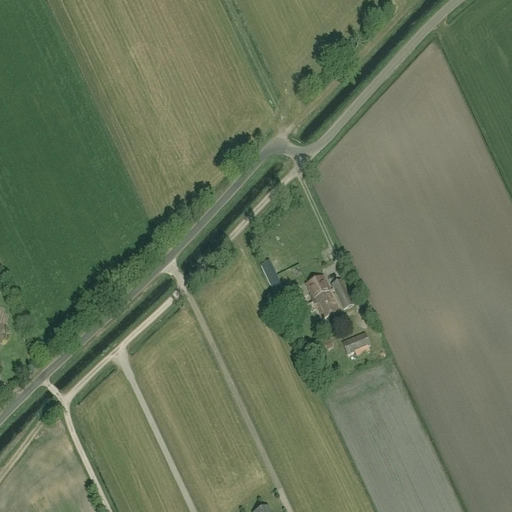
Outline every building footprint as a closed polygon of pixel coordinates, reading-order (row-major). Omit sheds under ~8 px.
[(323,277),(307,285),(312,296),(311,296),(323,320),(341,311),(330,290),(329,290),(323,277)] [(354,305),(341,280),(331,284),(344,310),(354,305)] [(356,358),(370,352),(368,347),(370,346),(365,334),(342,343),(347,357),(354,354),(356,358)] [(301,335),(295,340),(299,345),(305,340),(301,335)] [(334,348),(329,338),(316,343),(321,354),(334,348)] [(320,357),(316,345),(310,347),(315,359),(320,357)]
